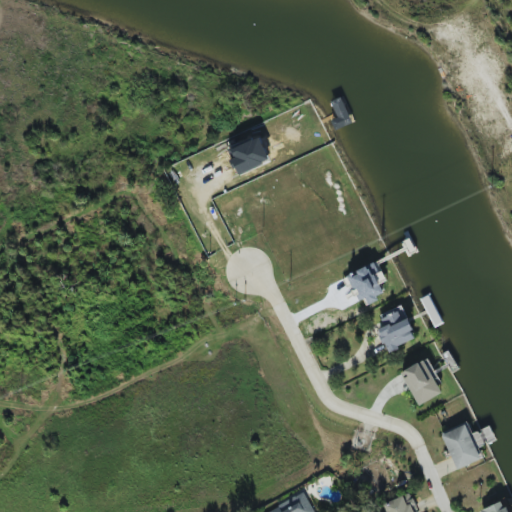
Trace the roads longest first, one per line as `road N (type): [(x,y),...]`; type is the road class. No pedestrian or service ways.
road 1 (residential): [(452,511),(410,433),(338,409),(275,294),(250,271)]
road 2 (track): [(511,127),(462,37),(462,16),(474,0)]
